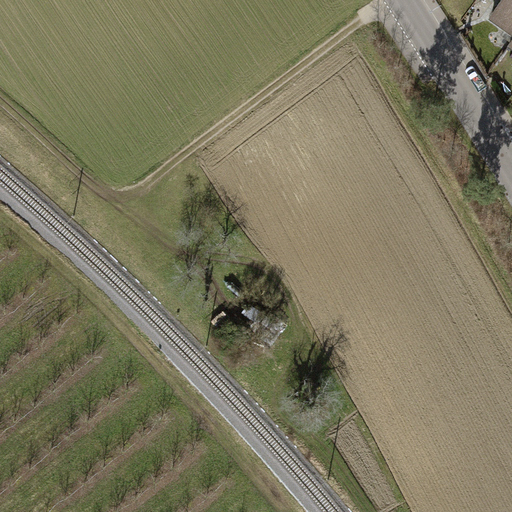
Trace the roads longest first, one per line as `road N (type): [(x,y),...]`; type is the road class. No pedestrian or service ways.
road 1 (track): [(0,100),(104,189),(125,191),(161,175),(391,0)]
road 2 (track): [(0,220),(109,313),(287,511)]
road 3 (unclassified): [(406,0),(511,169)]
